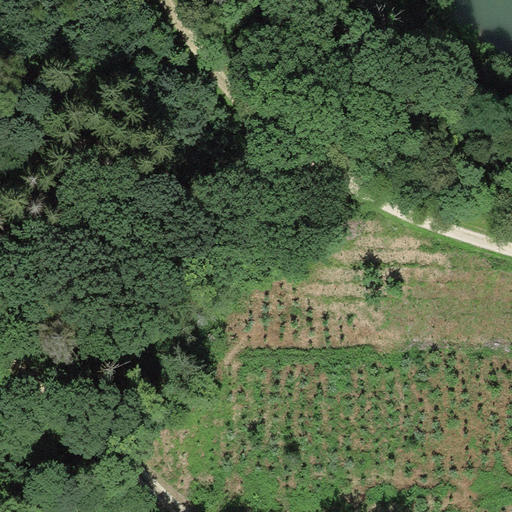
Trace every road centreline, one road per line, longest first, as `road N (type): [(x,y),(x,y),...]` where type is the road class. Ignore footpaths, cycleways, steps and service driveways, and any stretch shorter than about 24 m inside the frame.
road 1 (track): [(511,236),(312,159),(248,111),(168,0)]
road 2 (track): [(175,511),(0,338)]
